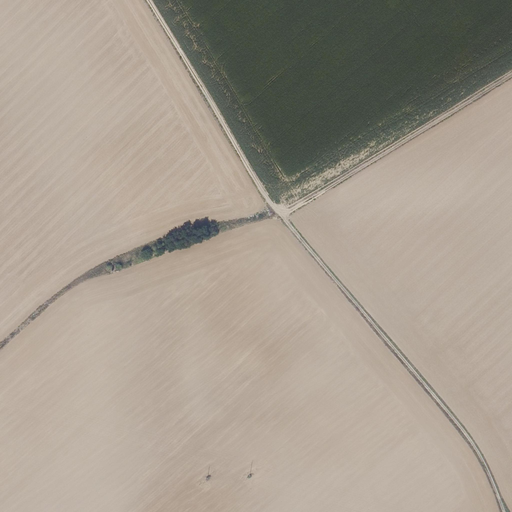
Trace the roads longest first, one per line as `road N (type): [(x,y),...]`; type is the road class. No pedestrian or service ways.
road 1 (track): [(282,211),(469,435),(504,511)]
road 2 (unknown): [(282,211),(71,285),(0,350)]
road 3 (track): [(511,76),(282,211)]
road 4 (track): [(147,0),(282,211)]
